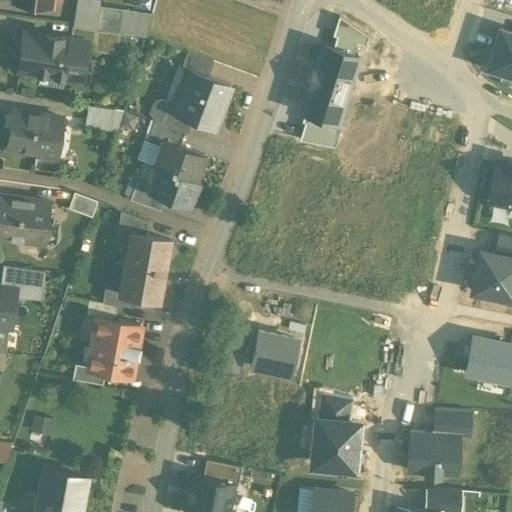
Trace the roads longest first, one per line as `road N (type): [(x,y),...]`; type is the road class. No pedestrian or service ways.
road 1 (residential): [(150,511),(179,359),(300,0)]
road 2 (residential): [(373,511),(386,401),(434,318),(482,99),(441,68)]
